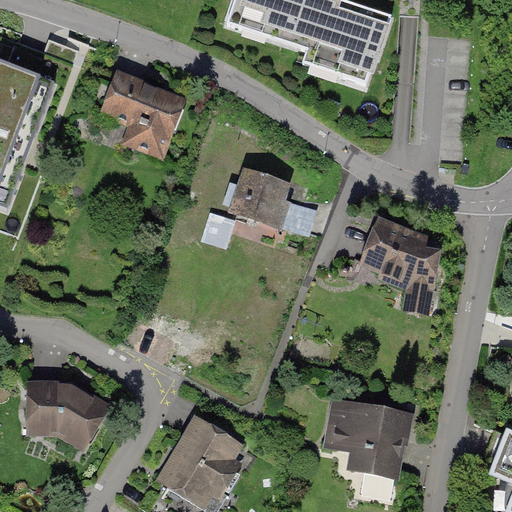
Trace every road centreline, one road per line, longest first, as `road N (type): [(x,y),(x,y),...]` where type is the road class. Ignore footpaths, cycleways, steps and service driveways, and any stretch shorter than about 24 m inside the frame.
road 1 (residential): [(25,0),(214,70),(370,171),(492,205)]
road 2 (residential): [(492,205),(438,511)]
road 3 (residential): [(0,320),(63,334),(148,384),(149,421),(96,511)]
